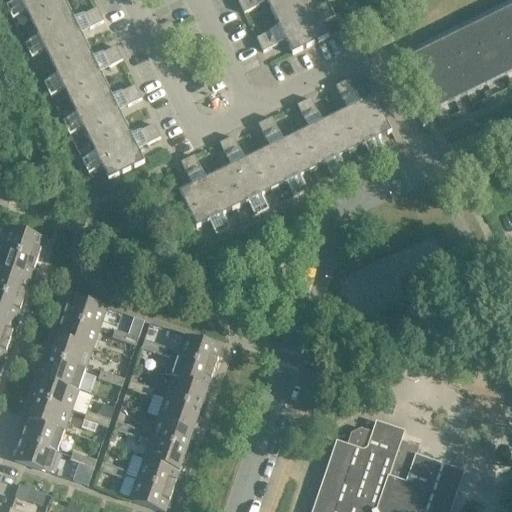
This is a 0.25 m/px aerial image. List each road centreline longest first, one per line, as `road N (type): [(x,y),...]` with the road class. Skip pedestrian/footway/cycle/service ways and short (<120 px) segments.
road 1 (residential): [(432,172),(358,208),(340,226),(240,511)]
road 2 (residential): [(432,172),(375,59),(363,64)]
